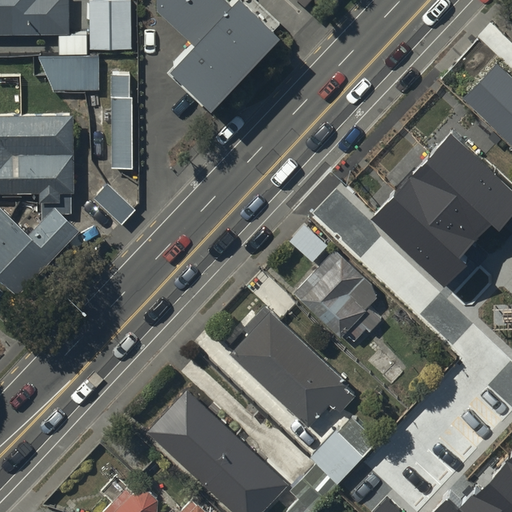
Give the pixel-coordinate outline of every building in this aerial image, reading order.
[(0,0),(0,35),(71,35),(70,0),(0,0)] [(130,0),(90,0),(91,49),(131,48),(130,0)] [(225,0),(158,0),(159,12),(196,47),(171,74),(213,112),(280,41),(238,2),(233,8),(225,0)] [(511,64),(493,45),(458,78),(511,135),(511,64)] [(98,57),(40,57),(54,89),(98,89),(98,57)] [(128,67),(109,67),(108,161),(128,161),(128,67)] [(75,117),(0,117),(0,192),(41,193),(41,204),(62,204),(62,194),(75,194),(75,117)] [(511,187),(454,132),(374,216),(450,287),(473,262),(464,254),(494,222),(502,230),(511,219),(511,187)] [(133,205),(105,179),(91,194),(119,220),(133,205)] [(30,236),(0,208),(0,279),(18,297),(80,231),(56,208),(30,236)] [(289,235),(312,254),(326,238),(303,219),(289,235)] [(383,283),(334,237),(290,284),(341,332),(344,328),(353,337),(367,322),(370,325),(381,314),(366,300),(383,283)] [(343,365),(267,293),(225,336),(304,413),(327,389),(338,400),(354,383),(339,369),(343,365)] [(284,471),(184,374),(146,414),(246,510),(284,471)] [(379,444),(350,471),(383,502),(410,474),(379,444)] [(450,491),(430,511),(511,511),(511,446),(461,501),(450,491)] [(310,511),(335,486),(314,465),(290,491),(298,498),(285,511),(310,511)] [(210,511),(218,504),(193,481),(169,507),(153,492),(155,479),(146,471),(131,473),(127,477),(124,473),(98,502),(93,498),(80,511),(210,511)]
